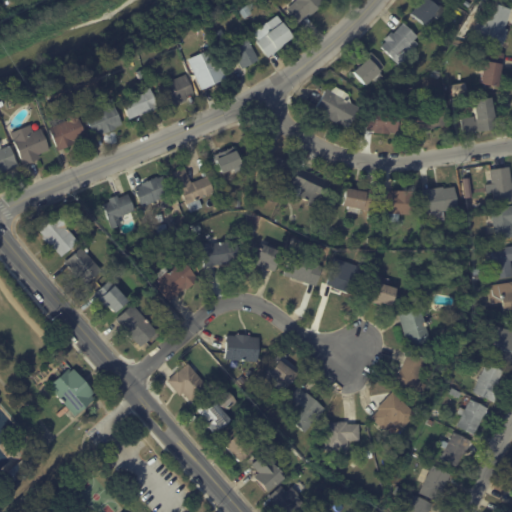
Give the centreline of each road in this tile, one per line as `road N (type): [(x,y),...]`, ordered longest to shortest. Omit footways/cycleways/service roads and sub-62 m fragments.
road 1 (residential): [(0,214),(270,90),(374,0)]
road 2 (tertiary): [(235,511),(0,235)]
road 3 (residential): [(270,90),(292,127),(357,163),(401,164),(511,145)]
road 4 (residential): [(129,383),(221,304),(251,302),(346,364)]
